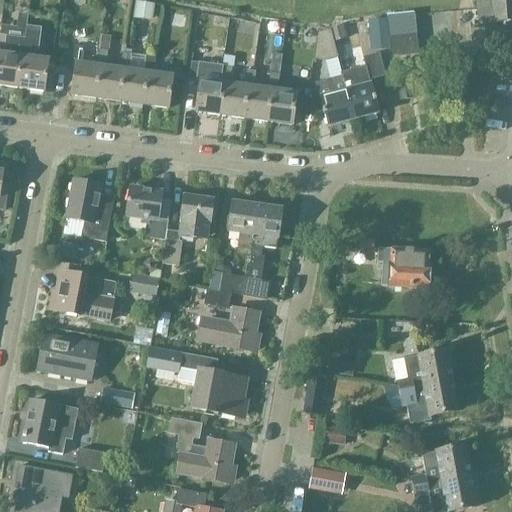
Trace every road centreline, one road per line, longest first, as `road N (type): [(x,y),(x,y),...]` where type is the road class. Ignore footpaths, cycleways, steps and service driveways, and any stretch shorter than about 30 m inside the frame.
road 1 (residential): [(262,511),(320,171)]
road 2 (residential): [(320,171),(44,138)]
road 3 (residential): [(0,367),(44,138)]
road 4 (residential): [(511,173),(379,163),(320,171)]
